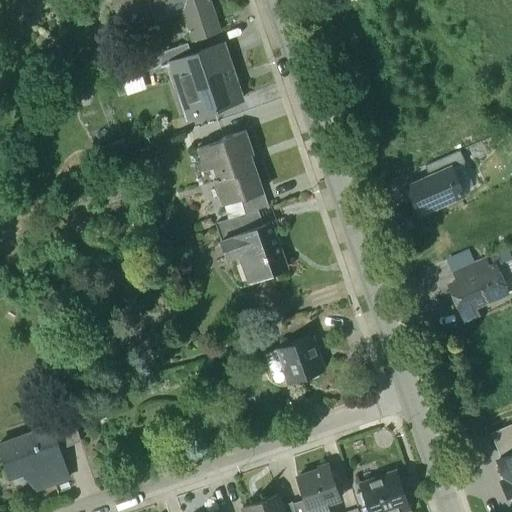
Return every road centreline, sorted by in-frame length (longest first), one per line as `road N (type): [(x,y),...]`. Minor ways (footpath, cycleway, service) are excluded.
road 1 (residential): [(410,394),(281,0)]
road 2 (residential): [(410,394),(78,511)]
road 3 (residential): [(410,394),(451,511)]
